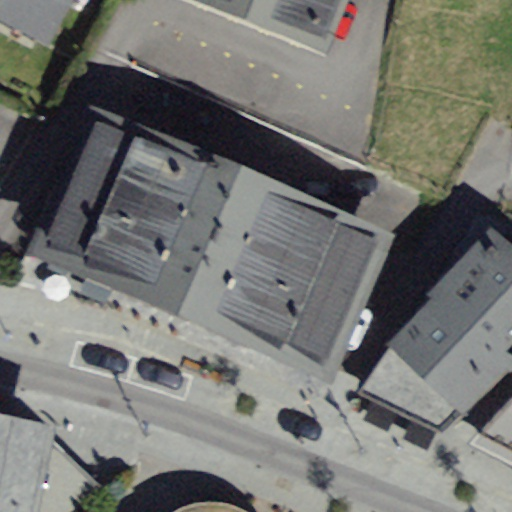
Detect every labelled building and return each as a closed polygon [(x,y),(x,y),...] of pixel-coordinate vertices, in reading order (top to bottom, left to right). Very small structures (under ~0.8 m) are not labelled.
[(62,0),(0,0),(0,44),(30,61),(62,0)] [(168,0),(320,60),(343,0),(168,0)] [(60,109),(0,260),(0,263),(320,389),(380,234),(60,109)] [(418,309),(341,389),(436,441),(511,368),(511,267),(491,251),(477,259),(460,248),(408,299),(418,309)] [(511,402),(459,449),(511,476),(511,402)] [(39,432),(0,424),(0,511),(87,511),(109,498),(89,479),(38,448),(39,432)] [(237,511),(213,500),(163,503),(158,511),(237,511)]
